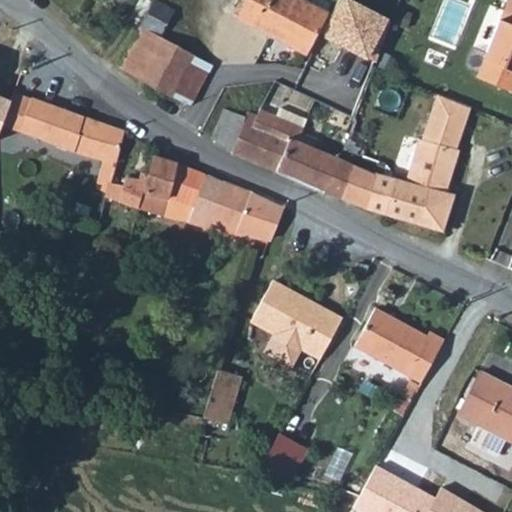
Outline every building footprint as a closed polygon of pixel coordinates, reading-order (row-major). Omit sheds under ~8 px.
[(271,33),(306,50),(319,30),(326,15),(297,0),(245,0),(236,19),(269,37),(271,33)] [(366,0),(335,0),(326,15),(319,30),(377,59),(399,17),(366,0)] [(511,0),(501,0),(472,77),(511,91),(511,0)] [(149,88),(170,98),(193,57),(157,37),(170,12),(154,3),(138,30),(130,45),(117,69),(149,88)] [(304,54),(306,50),(271,33),(269,37),(304,54)] [(193,57),(170,98),(188,106),(209,67),(193,57)] [(104,170),(111,172),(124,132),(31,97),(30,101),(14,93),(8,104),(0,125),(0,127),(105,161),(104,170)] [(393,181),(384,216),(439,232),(450,198),(443,195),(456,151),(453,151),(469,105),(435,93),(422,142),(417,141),(403,184),(393,181)] [(0,125),(8,104),(0,100),(0,125)] [(343,110),(353,114),(358,106),(347,101),(343,110)] [(278,109),(274,117),(301,130),(302,130),(306,122),(278,109)] [(248,161),(323,194),(337,161),(311,151),(295,144),(299,133),(301,130),(274,117),(267,133),(255,128),(259,118),(246,113),(243,119),(225,113),(214,143),(248,161)] [(295,144),(311,151),(316,140),(299,133),(295,144)] [(123,188),(107,183),(102,198),(137,208),(143,189),(170,197),(180,166),(153,157),(148,173),(142,171),(140,180),(127,176),(123,188)] [(323,194),(341,202),(351,167),(337,161),(323,194)] [(207,176),(180,166),(170,197),(213,210),(215,205),(200,199),(207,176)] [(341,202),(363,210),(372,174),(351,167),(341,202)] [(363,210),(384,216),(393,181),(372,175),(372,174),(363,210)] [(200,199),(215,205),(223,183),(207,176),(200,199)] [(213,210),(207,229),(269,243),(282,210),(223,183),(215,205),(213,210)] [(137,208),(190,224),(207,229),(213,210),(170,197),(143,189),(137,208)] [(301,351),(318,360),(342,318),(274,281),(251,323),(273,335),(263,354),(291,369),(301,351)] [(420,386),(443,343),(428,335),(426,339),(375,311),(354,349),(420,386)] [(219,368),(204,412),(232,422),(247,378),(219,368)] [(511,410),(507,408),(511,398),(511,388),(479,371),(456,417),(511,445),(511,410)] [(278,434),(256,473),(290,479),(296,468),(283,460),(293,442),(278,434)] [(305,449),(293,442),(283,460),(296,468),(305,449)] [(428,511),(435,502),(378,468),(356,504),(369,511),(428,511)] [(435,502),(428,511),(480,511),(442,489),(435,502)]
